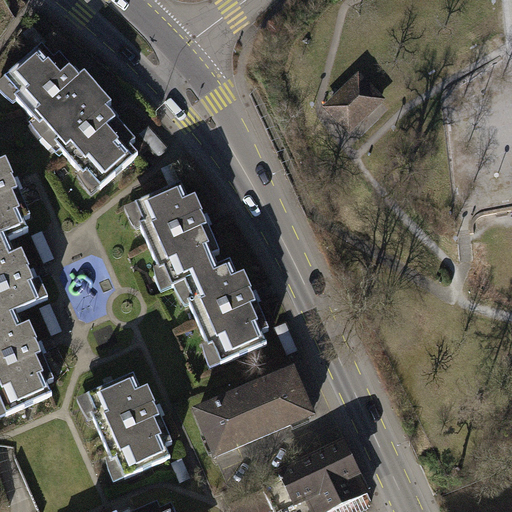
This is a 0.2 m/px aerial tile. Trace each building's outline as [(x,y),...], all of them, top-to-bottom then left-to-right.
[(43,48),(5,81),(21,98),(18,102),(81,173),(84,171),(101,190),(138,158),(130,149),(136,143),(112,116),(108,112),(112,108),(86,77),(79,83),(74,78),(70,73),(72,71),(60,56),(54,61),(43,48)] [(360,78),(329,108),(350,131),(382,101),(360,78)] [(0,255),(11,250),(30,242),(24,230),(34,225),(11,172),(4,175),(0,164),(0,255)] [(146,222),(141,224),(161,270),(166,268),(174,287),(186,282),(219,268),(213,255),(220,252),(196,196),(188,200),(182,184),(137,203),(146,222)] [(35,299),(11,250),(0,255),(0,338),(17,332),(37,320),(28,303),(35,299)] [(194,300),(190,302),(210,349),(215,347),(223,365),(268,346),(262,333),(269,330),(245,275),(237,278),(231,263),(219,268),(186,282),(194,300)] [(21,342),(17,332),(0,339),(0,416),(7,432),(60,409),(53,393),(59,390),(35,336),(21,342)] [(293,374),(200,413),(217,455),(310,416),(293,374)] [(97,415),(92,417),(112,463),(117,461),(125,480),(170,461),(165,448),(172,445),(148,389),(140,392),(133,377),(89,396),(97,415)] [(263,490),(230,504),(233,511),(280,511),(283,511),(330,511),(368,495),(346,446),(261,485),(263,490)] [(511,511),(511,488),(453,511),(511,511)] [(158,501),(133,511),(176,511),(173,505),(162,510),(158,501)]
